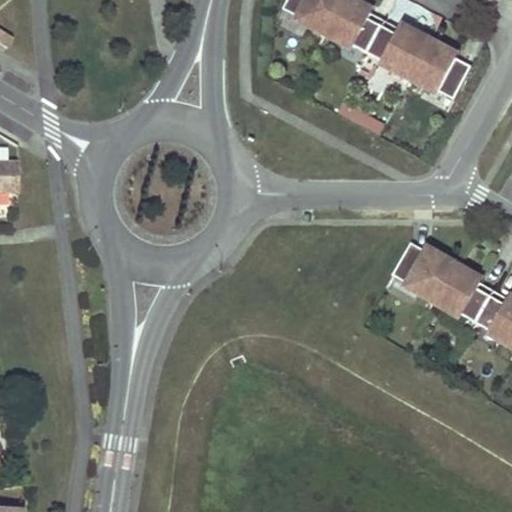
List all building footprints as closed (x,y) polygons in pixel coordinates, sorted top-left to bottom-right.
[(343,0),(287,0),(283,10),(310,24),(308,28),(338,44),(341,40),(395,69),(393,73),(423,89),(425,85),(453,100),(471,68),(459,61),(396,28),(374,16),(343,0)] [(378,9),(362,0),(343,0),(374,16),(378,9)] [(463,53),(400,20),(396,28),(459,61),(463,53)] [(13,39),(0,31),(0,44),(8,49),(13,39)] [(0,194),(10,195),(10,165),(0,165),(0,194)] [(486,277),(424,241),(420,249),(481,285),(486,277)] [(511,302),(504,298),(481,285),(420,249),(411,244),(393,276),(418,290),(415,294),(444,311),(447,307),(501,339),(499,343),(511,350),(511,302)]
